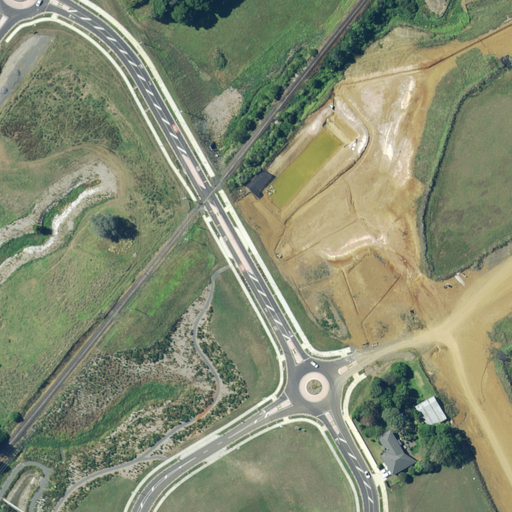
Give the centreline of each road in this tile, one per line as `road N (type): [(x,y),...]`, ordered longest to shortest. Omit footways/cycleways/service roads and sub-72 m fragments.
road 1 (residential): [(303,367),(134,65),(109,35),(49,0)]
road 2 (unclassified): [(138,511),(163,478),(294,398)]
road 3 (unknown): [(357,360),(442,331),(511,295)]
road 4 (unknown): [(511,441),(442,331)]
